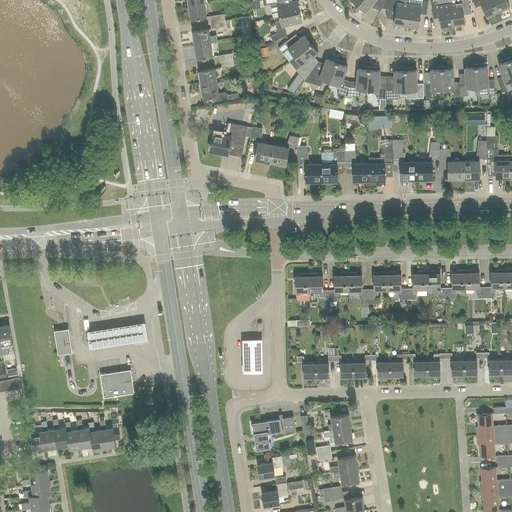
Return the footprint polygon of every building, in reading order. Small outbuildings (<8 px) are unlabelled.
[(299,11),(297,1),(280,5),(279,3),(278,0),(265,0),(266,5),(271,4),(273,11),(279,10),(280,16),(299,11)] [(381,10),(383,6),(385,0),(361,0),(358,5),(366,12),(371,6),(381,10)] [(406,25),(409,4),(401,3),(401,0),(385,0),(383,6),(390,7),(390,9),(396,10),(394,23),(406,25)] [(422,0),(421,6),(409,4),(406,25),(419,27),(421,13),(427,14),(429,1),(423,0),(422,0)] [(449,0),(435,0),(431,1),(433,14),(439,13),(441,27),(453,25),(450,4),(449,0)] [(449,0),(450,4),(453,25),(466,23),(464,10),(470,9),(468,0),(449,0)] [(498,12),(493,0),(472,0),(476,7),(482,5),(487,17),(498,12)] [(493,0),(498,12),(510,7),(506,0),(493,0)] [(207,17),(205,3),(189,6),(191,19),(207,17)] [(284,30),(283,30),(283,26),(302,22),(299,11),(280,16),(281,21),(276,22),(278,33),(271,36),(273,41),(287,35),(284,30)] [(225,20),(224,14),(210,16),(211,22),(225,20)] [(231,25),(230,20),(225,20),(211,22),(212,28),(226,26),(231,25)] [(217,35),(210,36),(209,29),(193,31),(195,45),(218,42),(217,35)] [(289,61),(313,42),(308,36),(307,38),(304,35),(294,43),(290,39),(279,48),(289,61)] [(213,56),(211,43),(218,42),(195,45),(198,59),(213,56)] [(313,68),(308,61),(318,52),(316,50),(318,48),(313,42),(289,61),(304,80),(313,68)] [(261,48),(262,56),(269,55),(268,47),(261,48)] [(220,55),(221,61),(234,59),(233,53),(220,55)] [(330,81),(338,60),(331,57),(330,59),(327,58),(322,71),(313,68),(304,80),(321,86),(323,79),(330,81)] [(511,81),(511,68),(508,58),(501,60),(502,63),(499,64),(503,77),(497,79),(502,92),(511,88),(511,87),(510,82),(511,81)] [(235,66),(234,59),(221,61),(222,67),(235,66)] [(343,79),(348,66),(344,65),(345,62),(338,60),(330,81),(336,84),(336,86),(337,89),(339,89),(338,92),(347,95),(350,81),(343,79)] [(478,87),(476,64),(468,65),(468,67),(465,68),(466,81),(460,82),(461,96),(467,95),(467,88),(478,87)] [(484,66),(484,64),(476,64),(478,87),(485,87),(485,94),(495,93),(494,79),(488,80),(487,66),(484,66)] [(367,90),(369,67),(362,66),(362,68),(358,68),(357,82),(350,81),(347,95),(352,96),(360,97),(361,89),(367,90)] [(443,89),(442,66),(434,67),(434,69),(431,69),(431,83),(425,83),(426,98),(432,97),(432,94),(434,94),(436,92),(436,90),(443,89)] [(454,82),(453,68),(450,68),(450,66),(442,66),(443,89),(454,89),(454,96),(461,96),(460,82),(454,82)] [(379,84),(380,70),(377,70),(377,68),(369,67),(367,90),(374,90),(374,92),(376,95),(378,95),(378,98),(380,98),(386,99),(387,85),(379,84)] [(405,68),(406,91),(406,98),(417,98),(424,98),(423,83),(417,84),(417,70),(413,70),(413,67),(405,68)] [(199,71),(201,85),(217,82),(215,68),(199,71)] [(406,91),(405,68),(398,68),(398,70),(394,71),(395,84),(387,85),(386,99),(400,99),(399,91),(406,91)] [(228,95),(228,94),(225,92),(220,93),(218,91),(217,82),(201,85),(204,98),(215,97),(215,101),(227,99),(227,101),(240,99),(239,93),(228,95)] [(332,109),(331,116),(345,117),(346,110),(332,109)] [(486,113),(477,113),(477,124),(486,123),(486,113)] [(359,120),(365,124),(368,119),(363,115),(359,120)] [(368,116),(369,128),(381,128),(381,116),(368,116)] [(246,136),(251,137),(253,127),(248,126),(228,122),(226,135),(220,134),(214,133),(210,150),(242,157),(246,136)] [(255,159),(271,162),(274,145),(262,142),(262,141),(262,128),(253,126),(253,127),(251,137),(251,138),(259,140),(255,159)] [(511,160),(511,154),(498,154),(497,148),(497,135),(495,135),(495,127),(486,127),(487,140),(488,158),(494,158),(494,161),(496,161),(496,178),(511,177),(511,160)] [(290,146),(298,147),(298,145),(300,137),(290,135),(286,145),(286,147),(274,145),(271,162),(286,165),(290,146)] [(392,140),(393,150),(393,160),(401,160),(401,180),(417,179),(417,162),(405,162),(405,152),(403,152),(403,139),(392,140)] [(385,160),(393,160),(392,140),(381,140),(382,162),(369,163),(370,180),(385,180),(385,160)] [(480,158),(488,158),(487,140),(478,141),(478,148),(476,159),(476,161),(464,161),(464,178),(480,178),(480,158)] [(322,181),(322,164),(309,164),(309,162),(308,151),(307,145),(298,145),(298,147),(298,152),(298,162),(306,162),(306,181),(322,181)] [(432,159),(440,159),(440,149),(430,149),(429,159),(429,161),(417,162),(417,179),(433,179),(432,159)] [(464,178),(464,161),(452,161),(452,159),(450,149),(440,149),(440,159),(448,159),(449,179),(464,178)] [(370,180),(369,163),(357,163),(357,161),(355,150),(345,151),(345,161),(353,161),(354,181),(370,180)] [(337,161),(345,161),(345,151),(333,151),(333,152),(322,152),(322,164),(322,181),(338,181),(337,161)] [(505,287),(505,269),(497,269),(497,272),(492,272),(492,289),(486,289),(486,298),(494,298),(497,287),(505,287)] [(466,288),(466,270),(457,270),(457,273),(452,273),(453,290),(447,290),(447,299),(455,298),(458,288),(466,288)] [(474,270),(466,270),(466,288),(475,288),(478,298),(486,298),(486,289),(480,289),(480,272),(474,272),(474,270)] [(427,289),(427,271),(418,271),(418,273),(413,274),(414,291),(408,291),(408,299),(416,299),(419,289),(427,289)] [(435,271),(427,271),(427,289),(436,289),(439,299),(447,299),(447,290),(441,290),(440,273),(435,273),(435,271)] [(357,272),(349,273),(349,290),(357,290),(361,300),(361,307),(369,306),(369,292),(363,292),(362,275),(357,275),(357,272)] [(388,290),(388,272),(379,272),(379,274),(374,274),(374,291),(369,292),(369,306),(377,306),(377,300),(379,290),(388,290)] [(396,272),(388,272),(388,290),(397,289),(400,299),(408,299),(408,291),(402,291),(401,274),(396,274),(396,272)] [(310,291),(309,273),(301,274),(301,276),(296,276),(296,292),(296,295),(300,295),(301,291),(310,291)] [(318,273),(309,273),(310,291),(318,291),(322,301),(330,301),(329,292),(323,293),(323,276),(318,276),(318,273)] [(349,290),(349,273),(340,273),(340,275),(335,275),(335,292),(329,292),(330,301),(337,301),(340,291),(349,290)] [(147,318),(88,327),(90,345),(149,336),(147,318)] [(10,325),(0,326),(0,338),(1,345),(2,345),(8,344),(9,353),(15,352),(10,325)] [(64,329),(55,331),(58,354),(68,353),(73,352),(69,328),(64,329)] [(263,337),(243,338),(244,372),(264,371),(263,337)] [(440,375),(440,360),(440,358),(446,358),(446,353),(440,353),(440,354),(434,354),(434,361),(428,361),(428,375),(440,375)] [(403,376),(403,361),(403,359),(409,359),(409,354),(397,354),(397,361),(390,362),(391,376),(403,376)] [(502,374),(502,359),(489,360),(489,374),(502,374)] [(511,359),(502,359),(502,374),(511,373),(511,359)] [(465,374),(465,360),(452,360),(452,375),(465,374)] [(477,360),(465,360),(465,374),(477,374),(477,360)] [(428,375),(428,361),(415,361),(415,375),(428,375)] [(354,377),(353,362),(341,363),(341,377),(354,377)] [(366,362),(353,362),(354,377),(366,376),(366,362)] [(391,376),(390,362),(378,362),(378,376),(391,376)] [(317,377),(316,363),(304,363),(304,378),(317,377)] [(329,363),(316,363),(317,377),(329,377),(329,363)] [(15,375),(14,367),(6,369),(8,376),(15,375)] [(131,369),(101,374),(104,397),(135,392),(131,369)] [(476,426),(477,436),(507,434),(507,424),(493,425),(492,413),(478,414),(478,426),(476,426)] [(331,417),(333,423),(328,424),(329,430),(351,427),(348,414),(331,417)] [(310,433),(307,415),(301,416),(304,434),(310,433)] [(271,433),(282,431),(282,429),(285,428),(285,431),(296,429),(294,416),(253,423),(257,449),(273,447),(271,433)] [(66,427),(59,428),(58,419),(53,420),(54,429),(55,429),(57,447),(69,445),(66,427)] [(90,427),(89,427),(83,428),(82,419),(76,420),(78,429),(81,447),(92,446),(90,427)] [(116,446),(113,428),(107,429),(105,420),(100,421),(101,429),(102,429),(105,448),(116,446)] [(55,429),(54,429),(48,430),(47,421),(41,422),(43,431),(46,449),(57,447),(55,429)] [(78,429),(72,430),(70,421),(65,422),(66,427),(69,445),(69,449),(81,447),(78,429)] [(102,429),(101,429),(95,430),(94,422),(88,422),(89,427),(90,427),(92,446),(93,450),(105,448),(102,429)] [(43,431),(37,432),(35,423),(30,424),(34,451),(46,449),(43,431)] [(353,439),(351,427),(329,430),(330,436),(335,436),(336,442),(353,439)] [(121,428),(114,429),(116,442),(123,441),(121,428)] [(494,444),(508,443),(507,434),(477,436),(477,445),(480,445),(481,457),(495,456),(494,444)] [(314,439),(305,440),(308,455),(317,454),(314,439)] [(316,447),(317,453),(331,451),(330,445),(316,447)] [(332,458),(331,451),(317,453),(318,460),(332,458)] [(290,454),(282,456),(272,457),(273,462),(258,464),(260,478),(275,475),(274,468),(291,465),(290,454)] [(338,458),(340,471),(357,468),(355,455),(338,458)] [(480,480),(480,489),(511,487),(510,478),(497,479),(496,467),(481,468),(482,480),(480,480)] [(360,481),(357,468),(340,471),(334,472),(335,477),(341,476),(343,484),(360,481)] [(22,485),(31,484),(31,483),(50,481),(48,469),(29,472),(31,479),(22,480),(22,485)] [(15,474),(8,476),(10,487),(17,486),(15,474)] [(304,492),(302,480),(288,482),(290,494),(304,492)] [(52,492),(50,481),(31,483),(31,484),(32,490),(23,491),(24,497),(29,496),(48,493),(52,492)] [(289,494),(287,482),(276,484),(277,490),(262,492),(264,506),(280,504),(279,496),(289,494)] [(323,488),(324,495),(342,492),(341,486),(323,488)] [(498,498),(511,497),(511,487),(480,489),(481,499),(483,499),(484,511),(499,510),(498,498)] [(348,491),(342,492),(324,495),(325,501),(339,499),(339,498),(349,497),(348,491)] [(49,504),(48,493),(29,496),(30,502),(21,504),(22,509),(31,507),(49,504)] [(346,507),(341,508),(336,508),(336,511),(349,511),(364,509),(362,497),(345,499),(346,507)]
